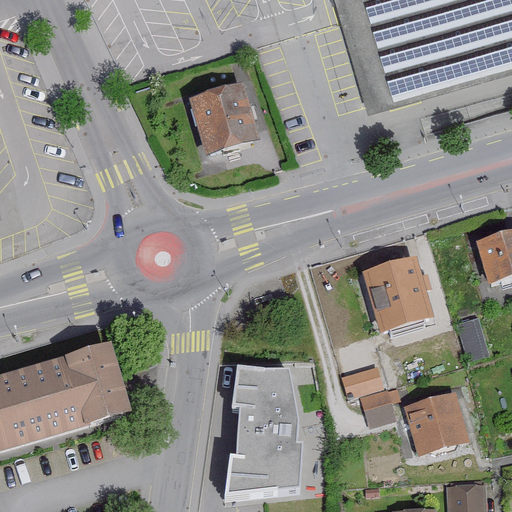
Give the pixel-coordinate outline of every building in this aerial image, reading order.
[(511,0),(336,0),(374,119),(511,81),(511,0)] [(251,143),(239,97),(198,108),(210,154),(251,143)] [(511,240),(473,253),(486,293),(511,284),(511,240)] [(410,269),(359,282),(374,342),(426,328),(410,269)] [(485,364),(474,326),(458,331),(468,368),(485,364)] [(103,357),(0,386),(0,461),(123,426),(103,357)] [(289,375),(246,377),(237,503),(301,495),(299,428),(289,375)] [(376,395),(371,378),(341,386),(346,404),(376,395)] [(389,414),(383,400),(360,408),(365,422),(389,414)] [(453,402),(408,416),(420,457),(465,444),(453,402)] [(483,511),(482,493),(453,495),(454,511),(483,511)]
